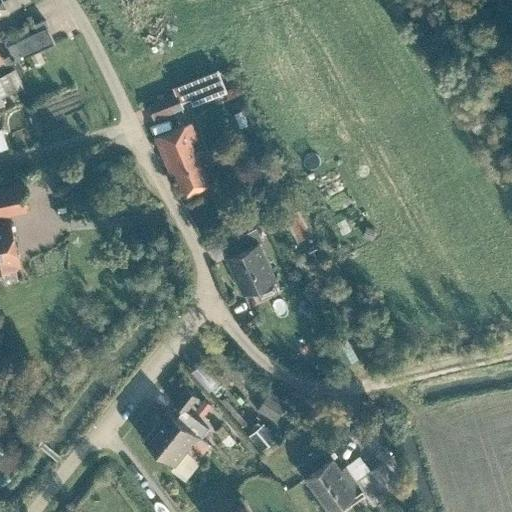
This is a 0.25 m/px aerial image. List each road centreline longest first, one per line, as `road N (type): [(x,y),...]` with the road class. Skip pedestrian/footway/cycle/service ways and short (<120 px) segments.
road 1 (residential): [(129,123),(198,250),(206,293),(204,306),(104,431)]
road 2 (track): [(511,355),(372,386),(303,382),(277,372),(204,306)]
road 3 (residential): [(66,0),(129,123)]
road 4 (residential): [(0,160),(129,123)]
